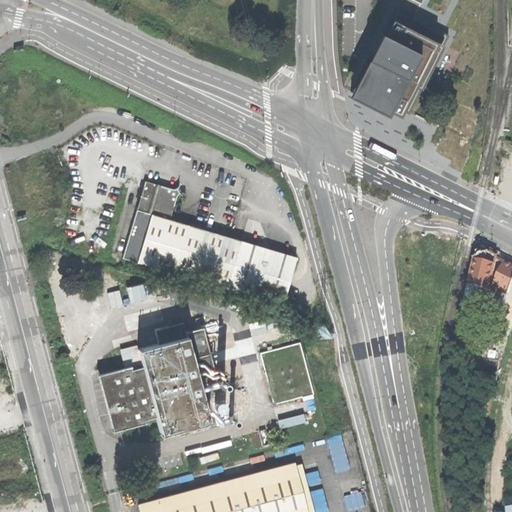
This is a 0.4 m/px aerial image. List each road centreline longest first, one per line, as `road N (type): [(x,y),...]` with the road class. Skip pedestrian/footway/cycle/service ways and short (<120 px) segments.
road 1 (primary): [(310,163),(398,511)]
road 2 (primary): [(306,119),(44,0)]
road 3 (primary): [(391,378),(331,154)]
road 4 (primary): [(129,61),(310,163)]
road 5 (unclassified): [(511,220),(328,130)]
road 6 (unclassified): [(391,378),(385,233),(396,210),(422,197)]
road 7 (primary): [(129,61),(222,93),(308,138)]
road 8 (primary): [(0,12),(66,30),(129,61)]
road 9 (primary): [(421,511),(391,378)]
road 10 (secondary): [(328,130),(312,0)]
road 11 (unclassified): [(12,282),(43,398)]
